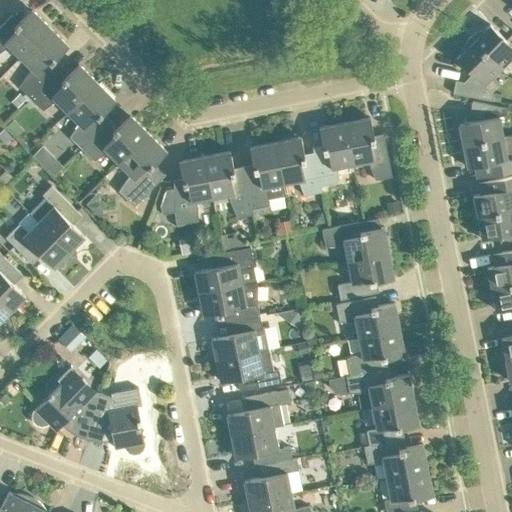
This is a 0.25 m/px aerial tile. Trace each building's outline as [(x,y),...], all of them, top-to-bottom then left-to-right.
[(0,51),(8,46),(19,57),(49,27),(33,11),(14,25),(7,18),(0,24),(0,51)] [(471,34),(468,37),(500,69),(510,59),(511,61),(511,32),(505,40),(489,24),(486,27),(483,28),(480,29),(477,31),(474,32),(471,34)] [(30,98),(54,73),(58,69),(51,62),(65,42),(49,27),(19,57),(31,68),(18,86),(30,98)] [(500,69),(468,37),(466,39),(464,41),(462,45),(461,47),(460,50),(459,52),(459,55),(455,58),(474,76),(468,83),(454,80),(452,93),(491,101),(492,94),(484,86),(500,69)] [(54,100),(66,112),(96,82),(81,66),(61,80),(54,73),(30,98),(42,110),(54,100)] [(68,136),(80,148),(105,124),(98,117),(112,97),(96,82),(66,112),(78,124),(68,136)] [(19,93),(11,101),(16,107),(24,98),(19,93)] [(30,99),(25,104),(29,108),(34,103),(30,99)] [(458,123),(462,145),(502,137),(498,116),(506,114),(505,107),(471,101),(469,113),(481,115),(481,119),(458,123)] [(106,151),(118,162),(147,132),(132,117),(112,131),(105,124),(80,148),(93,161),(106,151)] [(369,117),(343,122),(352,164),(367,161),(374,179),(391,176),(382,133),(373,135),(369,117)] [(312,146),(314,157),(319,186),(320,186),(337,182),(337,167),(352,164),(343,122),(318,127),(321,144),(312,146)] [(12,137),(3,128),(0,131),(0,138),(6,144),(12,137)] [(147,132),(118,162),(129,174),(117,190),(133,206),(160,178),(150,167),(163,148),(147,132)] [(486,175),(511,170),(511,135),(502,137),(462,145),(466,167),(484,164),(486,175)] [(300,136),(274,142),(282,183),(297,180),(303,195),(321,191),(320,186),(319,186),(314,157),(304,159),(300,136)] [(252,164),(242,166),(251,208),(268,205),(267,199),(285,195),(282,183),(274,142),(248,147),(252,164)] [(229,151),(203,156),(212,197),(226,194),(235,217),(252,214),(251,208),(242,166),(232,168),(229,151)] [(197,200),(212,197),(203,156),(182,160),(182,178),(172,180),(172,188),(164,189),(158,205),(161,213),(173,212),(176,224),(197,220),(197,200)] [(54,176),(63,166),(56,159),(47,169),(54,176)] [(479,194),(472,195),(476,217),(511,209),(511,175),(477,182),(479,194)] [(81,215),(50,185),(41,194),(44,197),(29,213),(37,221),(37,220),(68,251),(84,236),(72,224),(81,215)] [(397,203),(386,205),(388,212),(398,210),(397,203)] [(511,209),(476,217),(481,239),(498,235),(500,247),(511,244),(511,209)] [(329,227),(337,225),(334,210),(326,211),(329,227)] [(315,213),(312,217),(314,224),(323,222),(321,212),(315,213)] [(37,220),(37,221),(29,213),(5,237),(32,264),(41,255),(53,267),(68,251),(37,220)] [(274,228),(276,237),(292,234),(289,219),(276,222),(277,227),(274,228)] [(344,245),(347,260),(388,252),(383,226),(366,230),(364,220),(321,228),(325,246),(344,245)] [(243,244),(241,235),(226,238),(225,234),(220,235),(223,248),(243,244)] [(200,250),(197,235),(178,238),(181,254),(200,250)] [(193,270),(198,292),(256,281),(253,266),(250,247),(208,255),(210,267),(193,270)] [(486,266),(490,288),(511,283),(511,249),(491,253),(494,265),(486,266)] [(0,301),(9,311),(25,295),(13,283),(21,274),(0,252),(0,301)] [(388,252),(347,260),(351,281),(337,284),(339,299),(378,291),(376,281),(393,278),(388,252)] [(221,323),(225,322),(259,315),(257,303),(257,286),(256,281),(198,292),(202,314),(219,311),(221,323)] [(511,283),(490,288),(495,310),(511,307),(511,283)] [(355,321),(357,336),(399,328),(394,302),(377,305),(375,296),(335,303),(339,321),(355,321)] [(0,320),(9,311),(0,301),(0,320)] [(211,337),(215,359),(268,348),(264,327),(261,327),(259,315),(225,322),(227,334),(211,337)] [(73,343),(82,334),(73,325),(64,334),(73,343)] [(345,375),(389,367),(387,357),(404,354),(399,328),(357,336),(360,351),(346,357),(349,374),(345,375)] [(313,335),(305,336),(307,346),(315,344),(313,335)] [(511,335),(500,338),(504,360),(511,358),(511,335)] [(305,342),(297,344),(298,353),(307,352),(305,342)] [(268,348),(215,359),(219,381),(236,377),(238,390),(280,381),(278,369),(272,370),(268,348)] [(139,360),(143,381),(158,378),(154,357),(139,360)] [(323,377),(321,366),(312,368),(314,379),(323,377)] [(85,438),(99,392),(86,388),(88,385),(69,367),(57,379),(60,382),(32,410),(31,415),(32,420),(36,424),(41,426),(46,424),(48,422),(55,430),(61,424),(62,425),(63,426),(64,427),(65,428),(66,429),(67,430),(68,430),(70,431),(71,432),(72,433),(73,433),(74,434),(75,434),(76,435),(78,436),(79,436),(80,437),(81,437),(82,437),(84,438),(85,438)] [(413,398),(408,373),(391,376),(389,367),(345,375),(348,392),(368,392),(371,407),(413,398)] [(315,392),(312,379),(304,381),(307,394),(315,392)] [(230,435),(273,426),(282,424),(278,404),(290,401),(287,388),(240,397),(242,410),(226,413),(230,435)] [(99,392),(85,438),(87,439),(91,440),(98,441),(102,441),(105,440),(108,440),(112,439),(114,447),(124,445),(124,448),(128,452),(133,454),(138,452),(142,449),(144,444),(136,404),(114,408),(112,396),(99,392)] [(363,445),(363,446),(403,437),(401,428),(418,424),(413,398),(371,407),(375,427),(367,429),(366,429),(366,430),(366,431),(368,444),(363,445)] [(253,465),(257,464),(295,457),(291,457),(289,445),(277,448),(273,426),(230,435),(234,457),(251,453),(253,465)] [(382,462),(385,477),(427,469),(422,443),(405,447),(403,437),(363,446),(367,463),(382,462)] [(243,480),(247,502),(291,493),(286,471),(298,469),(295,457),(257,464),(260,477),(243,480)] [(427,469),(385,477),(389,498),(385,498),(384,499),(383,500),(383,501),(385,511),(394,511),(417,508),(415,498),(432,495),(427,469)] [(0,511),(23,511),(32,496),(28,494),(25,494),(22,493),(16,492),(12,492),(8,490),(0,505),(0,511)] [(291,493),(247,502),(249,511),(310,511),(309,505),(293,508),(291,493)] [(32,496),(23,511),(50,511),(46,510),(45,508),(43,506),(40,502),(38,501),(36,499),(34,497),(32,496)]
